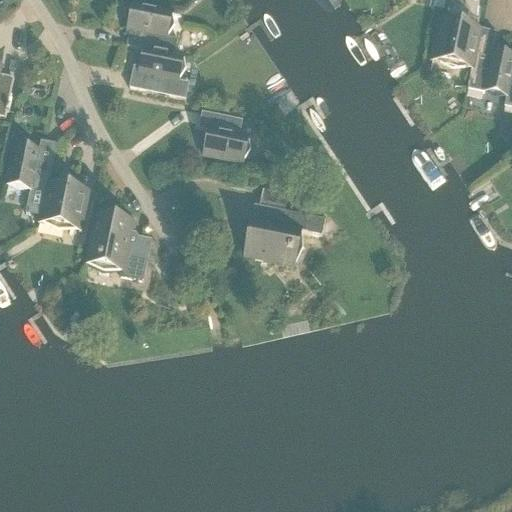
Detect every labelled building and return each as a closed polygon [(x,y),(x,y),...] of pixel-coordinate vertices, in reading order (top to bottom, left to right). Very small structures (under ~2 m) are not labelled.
[(174,59),(174,58),(177,43),(167,41),(172,17),(131,9),(126,33),(128,34),(125,50),(142,53),(174,59)] [(471,73),(476,51),(477,51),(481,32),(441,23),(432,64),(471,73)] [(511,58),(477,51),(476,51),(471,73),(467,92),(505,100),(503,109),(511,110),(511,58)] [(184,60),(174,58),(174,59),(142,53),(138,76),(132,74),(129,91),(185,103),(188,86),(179,84),(184,60)] [(0,78),(0,120),(5,122),(13,81),(0,78)] [(202,158),(243,166),(248,141),(239,139),(242,124),(201,115),(198,132),(207,134),(202,158)] [(26,121),(14,119),(14,129),(25,130),(26,121)] [(47,187),(48,187),(48,186),(49,186),(57,147),(40,144),(38,153),(14,148),(6,189),(30,194),(33,184),(47,187)] [(82,236),(90,196),(48,187),(47,187),(47,190),(45,190),(37,227),(82,236)] [(260,210),(254,208),(251,224),(250,224),(243,260),(294,270),(301,235),(321,239),(325,223),(284,215),(287,198),(263,193),(260,210)] [(138,241),(136,252),(127,250),(132,224),(96,217),(85,268),(121,276),(120,280),(142,284),(151,243),(138,241)]
